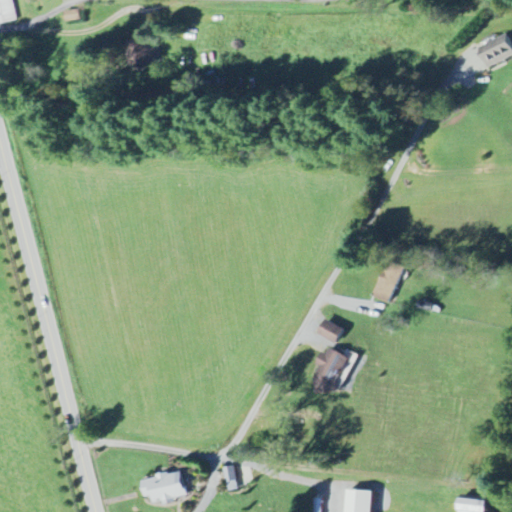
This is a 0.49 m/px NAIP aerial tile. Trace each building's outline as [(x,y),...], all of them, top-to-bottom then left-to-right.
[(0,0),(0,24),(0,25),(18,20),(12,0),(0,0)] [(83,21),(82,10),(67,12),(69,22),(83,21)] [(490,69),(511,58),(511,33),(480,48),(490,69)] [(406,268),(389,261),(377,297),(394,303),(406,268)] [(343,344),(350,328),(330,320),(323,336),(343,344)] [(325,395),(354,390),(347,350),(318,355),(325,395)] [(226,468),(230,491),(240,490),(237,466),(226,468)] [(148,479),(151,497),(158,496),(160,503),(168,502),(168,501),(192,498),(188,473),(148,479)] [(378,511),(379,491),(352,490),(351,511),(378,511)] [(493,511),(495,501),(469,497),(466,511),(493,511)]
